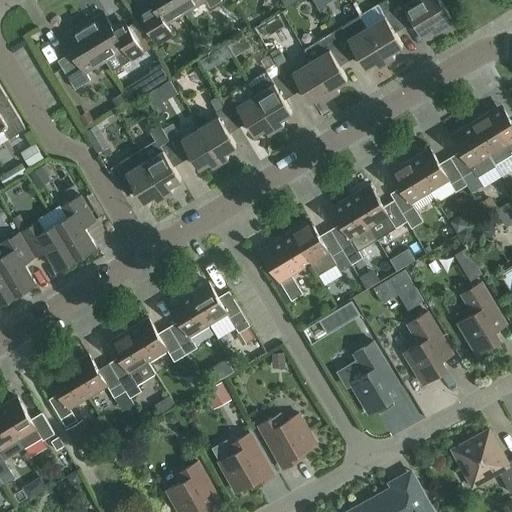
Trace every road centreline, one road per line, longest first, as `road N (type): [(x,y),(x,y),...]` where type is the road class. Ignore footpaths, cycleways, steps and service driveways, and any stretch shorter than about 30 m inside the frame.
road 1 (residential): [(511,48),(488,48),(219,214)]
road 2 (residential): [(367,462),(219,214)]
road 3 (residential): [(145,256),(93,171),(43,127),(0,56)]
road 4 (residential): [(145,256),(0,345)]
road 5 (residential): [(367,462),(511,379)]
